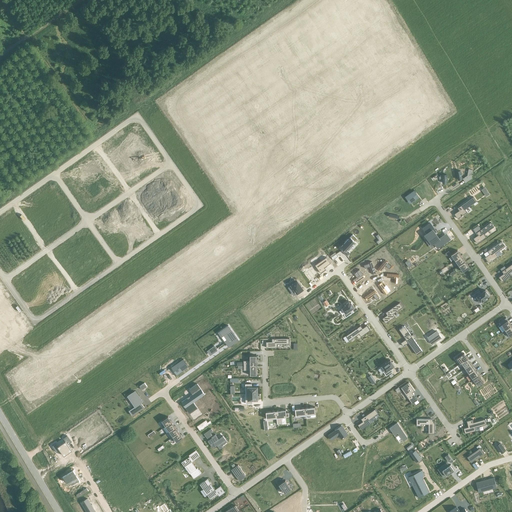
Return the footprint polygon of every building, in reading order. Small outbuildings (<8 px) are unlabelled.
[(467,175),(463,178),(465,182),(472,178),(471,175),(472,169),(468,169),(467,175)] [(414,190),(405,197),(408,200),(409,199),(412,202),(419,197),(414,190)] [(454,214),(458,219),(467,212),(465,209),(476,201),(473,197),(458,208),(459,210),(454,214)] [(478,235),(473,238),(477,243),(486,237),(484,234),(494,227),(491,222),(477,232),(478,235)] [(439,247),(448,241),(444,235),(439,239),(434,232),(436,231),(430,223),(423,228),(427,233),(426,234),(433,244),(436,242),(439,247)] [(353,234),(341,247),(342,246),(344,248),(342,250),(347,255),(350,252),(348,250),(356,242),(355,241),(357,238),(353,234)] [(490,254),(485,257),(489,263),(498,256),(496,253),(505,246),(502,241),(488,251),(490,254)] [(457,250),(451,254),(455,260),(461,256),(457,250)] [(461,256),(455,260),(459,266),(465,261),(461,256)] [(326,257),(315,265),(321,273),(326,269),(325,267),(331,263),(326,257)] [(385,260),(377,269),(380,271),(386,265),(389,268),(392,266),(388,263),(388,262),(385,260)] [(368,263),(364,265),(365,268),(369,266),(372,274),(376,272),(376,273),(372,261),(368,263)] [(465,261),(459,266),(463,271),(469,267),(465,261)] [(504,273),(499,277),(502,282),(511,275),(509,272),(511,270),(511,263),(502,271),(504,273)] [(305,273),(310,280),(314,277),(315,277),(314,276),(317,274),(313,268),(310,270),(310,269),(309,270),(310,270),(305,273)] [(357,277),(353,280),(355,283),(365,276),(363,273),(362,273),(359,269),(356,271),(357,271),(354,273),(357,277)] [(387,277),(394,278),(394,283),(397,283),(398,278),(399,274),(387,273),(387,277)] [(294,279),(289,283),(291,286),(292,285),(297,293),(303,289),(297,281),(296,282),(294,279)] [(381,282),(378,285),(385,294),(388,292),(384,286),(381,282)] [(374,290),(365,297),(367,300),(373,295),(376,299),(378,298),(378,299),(379,298),(379,297),(376,293),(377,293),(374,290)] [(478,291),(473,295),(478,302),(482,300),(482,301),(486,299),(485,298),(489,295),(485,290),(480,294),(478,291)] [(346,317),(351,313),(349,311),(354,307),(351,302),(350,302),(349,301),(345,304),(346,305),(341,308),(345,313),(344,314),(346,317)] [(387,315),(382,318),(386,323),(395,317),(393,314),(403,307),(400,302),(386,312),(387,315)] [(453,320),(449,322),(453,329),(457,326),(453,320)] [(507,320),(501,324),(505,330),(511,326),(507,320)] [(228,325),(220,331),(223,335),(227,340),(225,341),(229,346),(239,340),(228,325)] [(346,335),(349,340),(359,333),(361,336),(370,330),(367,325),(363,328),(361,325),(346,335)] [(401,328),(399,329),(405,338),(406,337),(407,339),(401,343),(403,346),(408,342),(417,354),(417,353),(421,350),(422,351),(414,339),(416,337),(413,334),(411,335),(404,326),(401,328),(401,327),(400,328),(401,328)] [(266,341),(266,347),(278,347),(277,344),(289,344),(289,338),(272,338),(272,341),(266,341)] [(464,353),(456,358),(460,364),(461,363),(468,358),(464,353)] [(244,365),(257,365),(257,355),(250,355),(250,360),(244,360),(244,365)] [(468,358),(461,363),(465,368),(471,364),(468,358)] [(183,359),(172,367),(177,374),(189,366),(188,366),(183,359)] [(390,360),(380,367),(386,376),(392,372),(390,369),(395,365),(393,361),(392,362),(390,360)] [(471,364),(465,368),(469,373),(475,369),(471,364)] [(244,365),(244,370),(250,370),(250,375),(257,375),(257,365),(244,365)] [(475,369),(469,373),(472,378),(473,379),(479,374),(475,369)] [(472,378),(471,379),(476,385),(479,383),(482,381),(483,380),(479,374),(473,379),(472,378)] [(368,377),(373,384),(376,381),(371,375),(368,377)] [(402,387),(401,388),(404,392),(406,395),(409,398),(414,395),(412,392),(415,391),(409,382),(408,383),(409,383),(402,388),(402,387)] [(252,384),(245,384),(246,394),(258,393),(257,387),(252,387),(252,384)] [(197,391),(181,402),(188,412),(196,406),(194,402),(205,394),(199,386),(196,389),(197,391)] [(135,391),(128,396),(132,401),(134,399),(138,404),(129,411),(132,415),(145,407),(140,400),(141,399),(135,391)] [(246,394),(246,403),(252,403),(252,400),(258,400),(258,399),(259,399),(258,396),(258,393),(246,394)] [(414,395),(409,398),(412,403),(418,400),(414,395)] [(305,407),(306,416),(311,415),(311,414),(316,413),(315,406),(305,407)] [(295,408),(296,417),(306,416),(305,407),(295,408)] [(277,418),(277,424),(282,423),(282,417),(289,416),(289,412),(286,413),(286,409),(276,411),(277,418)] [(363,421),(358,424),(361,429),(371,423),(369,420),(378,413),(375,409),(361,419),(363,421)] [(267,419),(277,418),(276,411),(266,412),(267,419)] [(168,416),(162,421),(166,426),(172,422),(168,416)] [(432,418),(416,418),(416,425),(421,425),(421,424),(428,424),(428,433),(427,433),(435,433),(435,422),(432,422),(432,418)] [(468,426),(463,428),(465,433),(476,430),(475,427),(487,424),(485,419),(474,422),(473,419),(467,421),(468,426)] [(172,422),(166,426),(169,431),(176,427),(172,422)] [(397,422),(390,427),(394,434),(398,432),(403,441),(407,438),(397,422)] [(342,426),(328,435),(332,439),(338,435),(341,438),(347,433),(342,426)] [(179,432),(176,427),(169,431),(173,437),(179,432)] [(173,437),(177,442),(183,438),(179,432),(173,437)] [(212,438),(208,441),(211,445),(211,444),(214,447),(217,445),(220,449),(223,447),(221,444),(226,440),(223,435),(219,438),(215,434),(211,437),(212,438)] [(65,441),(62,443),(68,453),(72,450),(68,444),(72,442),(67,435),(63,438),(65,441)] [(56,443),(52,446),(57,452),(60,450),(64,455),(68,453),(62,443),(58,446),(56,443)] [(501,443),(496,446),(502,453),(506,450),(501,443)] [(480,447),(467,457),(471,462),(484,453),(480,447)] [(190,456),(182,462),(185,467),(186,466),(191,472),(190,473),(194,478),(201,473),(197,468),(196,468),(192,462),(193,461),(193,460),(200,456),(196,450),(189,455),(190,456)] [(415,450),(410,454),(416,462),(421,458),(415,450)] [(238,465),(231,469),(235,475),(239,473),(242,471),(238,465)] [(443,470),(440,472),(443,477),(454,470),(450,465),(446,467),(446,466),(442,469),(443,470)] [(73,470),(64,475),(68,482),(67,481),(74,477),(76,480),(78,479),(79,480),(76,475),(73,470)] [(422,470),(408,477),(409,479),(409,478),(411,482),(414,480),(416,484),(413,486),(415,490),(418,497),(427,493),(426,492),(428,491),(429,492),(429,491),(422,477),(425,475),(422,470)] [(239,473),(235,475),(239,481),(246,476),(242,471),(239,473)] [(494,477),(476,482),(479,492),(496,487),(494,477)] [(207,478),(200,484),(203,488),(203,489),(204,488),(208,494),(207,495),(210,499),(218,494),(219,496),(225,492),(220,485),(220,486),(215,489),(214,490),(210,484),(211,483),(207,478)] [(282,478),(277,482),(279,485),(281,487),(278,490),(282,495),(285,493),(286,495),(292,491),(291,489),(292,489),(286,480),(284,481),(282,478)] [(81,502),(87,511),(95,511),(87,498),(81,502)]
